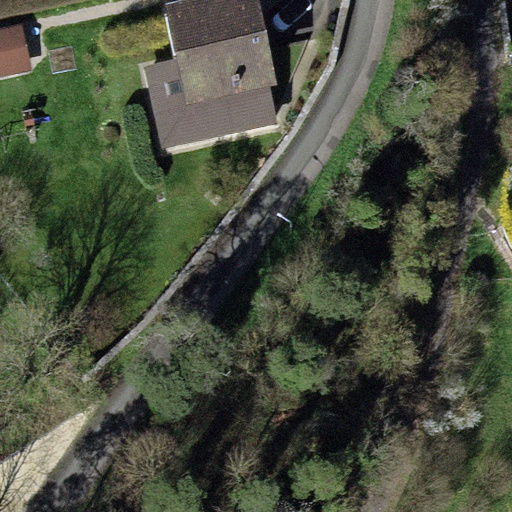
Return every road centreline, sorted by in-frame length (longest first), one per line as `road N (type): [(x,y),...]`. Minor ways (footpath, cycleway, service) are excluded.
road 1 (residential): [(50,511),(344,88),(365,0)]
road 2 (residential): [(483,0),(488,90),(449,276),(415,398),(365,511)]
